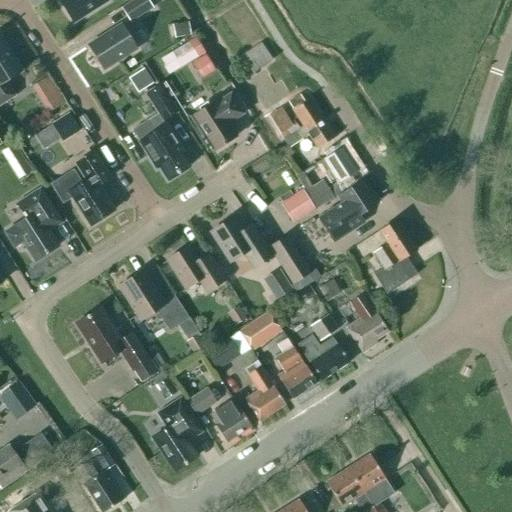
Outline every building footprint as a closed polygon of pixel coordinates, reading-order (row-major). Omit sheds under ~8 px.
[(58,0),(73,23),(109,0),(58,0)] [(148,0),(131,0),(121,7),(132,23),(154,9),(148,0)] [(178,25),(180,37),(190,35),(187,23),(178,25)] [(88,45),(103,70),(136,49),(121,25),(88,45)] [(0,103),(13,96),(4,82),(21,71),(0,38),(0,103)] [(159,59),(167,74),(197,57),(189,42),(159,59)] [(241,56),(252,74),(272,60),(261,43),(241,56)] [(134,75),(143,89),(153,83),(143,69),(134,75)] [(55,88),(48,77),(31,87),(39,98),(55,88)] [(165,126),(162,121),(175,113),(158,86),(145,94),(157,113),(131,130),(156,169),(159,167),(167,180),(188,167),(179,152),(181,151),(165,125),(165,126)] [(214,102),(192,117),(213,151),(236,136),(228,123),(243,114),(230,93),(215,103),(214,102)] [(289,147),(309,135),(317,149),(334,138),(309,98),(304,102),(300,95),(288,102),(297,117),(289,121),(281,107),(269,114),(289,147)] [(80,130),(69,112),(51,124),(63,142),(80,130)] [(14,144),(0,152),(7,164),(21,155),(14,144)] [(323,174),(330,169),(339,183),(356,172),(340,147),(316,163),(323,174)] [(75,164),(86,180),(80,184),(72,172),(52,185),(63,201),(70,196),(89,225),(114,210),(98,185),(110,178),(94,152),(75,164)] [(317,218),(333,241),(363,221),(359,215),(378,203),(362,179),(336,195),(341,202),(317,218)] [(322,180),(306,190),(306,191),(317,209),(334,198),(322,180)] [(22,243),(35,261),(58,247),(48,231),(62,222),(40,188),(16,204),(26,219),(4,233),(14,248),(22,243)] [(302,190),(280,204),(292,223),(314,209),(302,190)] [(230,262),(243,254),(253,268),(272,256),(251,224),(241,230),(232,217),(210,232),(230,262)] [(373,252),(384,269),(385,270),(398,261),(416,250),(396,219),(378,231),(386,243),(373,252)] [(355,247),(362,257),(385,242),(377,231),(355,247)] [(269,248),(292,284),(309,272),(287,236),(269,248)] [(198,281),(206,292),(224,280),(207,253),(197,260),(188,246),(166,260),(184,289),(198,281)] [(386,294),(410,278),(398,261),(385,270),(384,269),(374,276),(386,294)] [(292,290),(279,269),(262,280),(275,301),(292,290)] [(156,310),(169,330),(188,318),(173,295),(162,301),(142,271),(118,286),(140,320),(156,310)] [(326,302),(340,293),(332,280),(318,288),(326,302)] [(346,328),(362,352),(377,343),(374,340),(387,331),(362,294),(349,302),(360,318),(346,328)] [(156,371),(132,333),(121,339),(100,307),(75,324),(100,363),(119,351),(139,382),(156,371)] [(235,326),(245,319),(237,307),(227,313),(235,326)] [(239,330),(252,351),(281,331),(268,311),(239,330)] [(337,329),(328,314),(310,326),(319,340),(337,329)] [(331,337),(320,345),(318,346),(310,335),(297,344),(320,380),(349,362),(336,344),(331,337)] [(229,338),(228,337),(204,353),(216,371),(241,355),(229,338)] [(281,353),(292,347),(287,339),(276,345),(281,353)] [(201,341),(189,347),(193,354),(205,347),(201,341)] [(274,357),(283,371),(277,375),(292,399),(316,383),(292,347),(281,353),(274,357)] [(284,404),(260,366),(247,374),(257,390),(244,399),(259,421),(284,404)] [(176,391),(167,377),(155,385),(164,399),(176,391)] [(19,384),(0,397),(0,399),(15,419),(34,405),(19,384)] [(186,401),(195,415),(216,402),(207,388),(186,401)] [(151,437),(173,471),(197,456),(186,439),(200,429),(180,397),(154,414),(164,429),(151,437)] [(216,424),(227,442),(251,426),(233,399),(213,413),(219,422),(216,424)] [(21,447),(13,453),(7,446),(0,451),(0,487),(0,488),(52,450),(41,436),(22,449),(21,447)] [(104,471),(115,465),(102,444),(90,451),(91,452),(80,459),(86,468),(85,469),(91,479),(83,484),(100,511),(103,511),(122,500),(104,471)] [(363,494),(371,507),(379,502),(393,493),(384,480),(369,454),(347,468),(363,494)] [(371,507),(363,494),(347,468),(325,482),(341,507),(354,499),(361,511),(363,511),(365,511),(371,507)] [(6,511),(56,511),(64,507),(54,491),(42,499),(38,492),(6,511)] [(305,511),(298,500),(278,511),(305,511)] [(384,511),(379,502),(371,507),(365,511),(384,511)]
